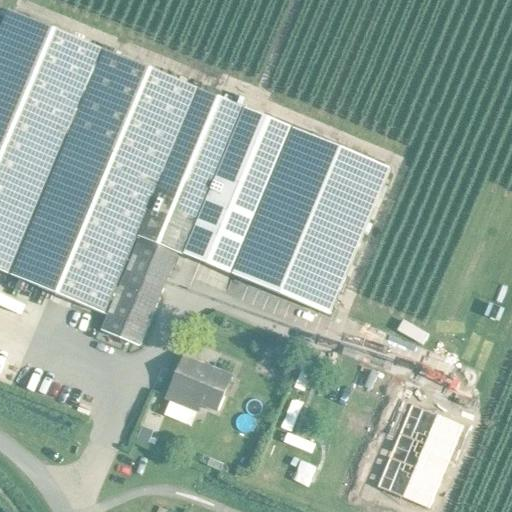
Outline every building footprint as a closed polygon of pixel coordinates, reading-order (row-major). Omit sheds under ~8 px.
[(182,255),(210,191),(209,190),(244,108),(11,9),(0,34),(0,269),(107,315),(140,237),(178,253),(182,255)] [(226,197),(222,207),(256,221),(232,275),(329,315),(389,169),(244,107),(244,108),(209,190),(210,191),(226,197)] [(107,315),(101,330),(138,346),(178,253),(140,237),(107,315)] [(304,350),(295,371),(339,389),(352,359),(345,356),(337,354),(327,351),(314,350),(304,350)] [(216,411),(231,375),(183,356),(166,399),(196,411),(199,404),(216,411)] [(362,363),(349,395),(401,416),(414,385),(362,363)] [(295,371),(280,406),(325,425),(339,389),(295,371)] [(349,395),(336,428),(388,449),(401,416),(349,395)] [(280,406),(265,443),(310,462),(325,425),(280,406)] [(379,489),(430,510),(465,427),(413,406),(379,489)] [(336,428),(321,466),(373,486),(388,449),(336,428)] [(265,443),(248,485),(292,504),(310,462),(265,443)] [(321,466),(309,497),(344,511),(361,511),(373,486),(321,466)]
